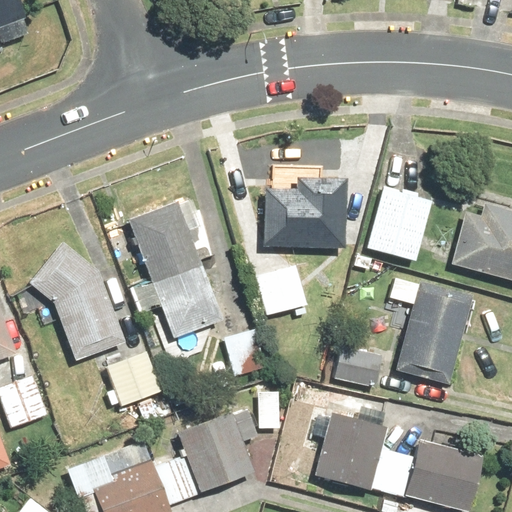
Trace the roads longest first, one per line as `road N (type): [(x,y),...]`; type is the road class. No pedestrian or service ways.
road 1 (tertiary): [(511,74),(428,60),(324,60),(237,75),(155,107)]
road 2 (tertiary): [(155,107),(0,164)]
